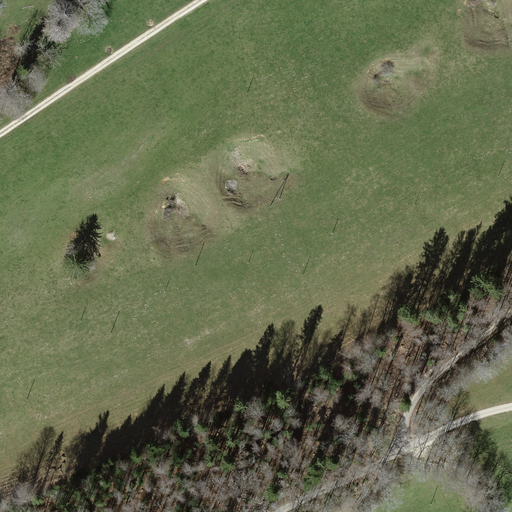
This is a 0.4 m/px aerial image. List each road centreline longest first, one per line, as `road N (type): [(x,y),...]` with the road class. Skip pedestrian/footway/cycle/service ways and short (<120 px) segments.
road 1 (track): [(0,132),(206,0)]
road 2 (track): [(511,315),(422,389),(404,447)]
road 3 (track): [(292,511),(404,447)]
